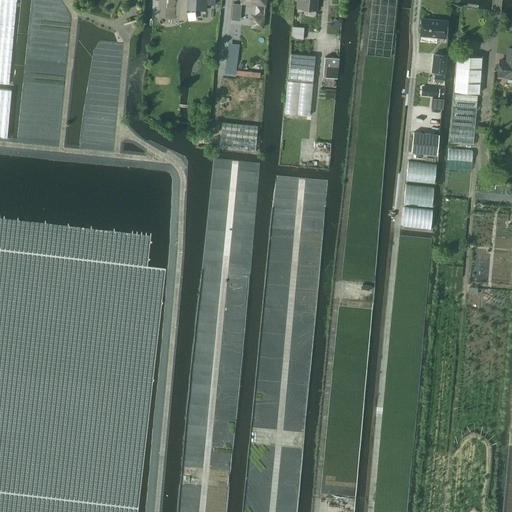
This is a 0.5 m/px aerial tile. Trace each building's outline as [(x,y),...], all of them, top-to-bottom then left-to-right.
[(0,0),(0,83),(9,85),(16,0),(0,0)] [(160,0),(160,14),(179,15),(179,0),(160,0)] [(187,0),(187,9),(206,10),(206,0),(187,0)] [(263,16),(264,5),(264,0),(241,0),(241,3),(255,4),(254,15),(252,15),(251,28),(263,29),(264,16),(263,16)] [(297,0),(297,8),(317,10),(317,0),(297,0)] [(447,22),(422,19),(420,35),(445,37),(447,22)] [(303,39),(304,28),(292,27),(292,38),(303,39)] [(511,48),(508,48),(507,61),(499,60),(498,75),(505,75),(505,76),(511,76),(511,48)] [(308,139),(310,121),(315,57),(292,54),(289,81),(286,81),(280,159),(299,160),(301,139),(308,139)] [(434,54),(432,72),(444,73),(446,55),(434,54)] [(457,55),(454,91),(478,94),(481,58),(457,55)] [(337,78),(339,58),(324,57),(323,77),(337,78)] [(0,137),(4,137),(7,138),(11,90),(0,89),(0,137)] [(477,95),(454,93),(449,143),(473,145),(477,95)] [(442,109),(443,99),(432,98),(431,107),(442,109)] [(258,127),(222,123),(219,148),(255,152),(258,127)] [(413,132),(411,152),(436,154),(438,134),(413,132)]
